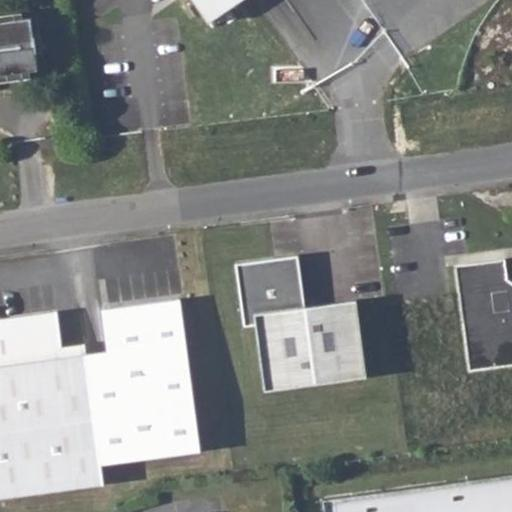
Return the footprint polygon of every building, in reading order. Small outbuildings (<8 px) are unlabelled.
[(187,0),(202,21),(233,0),(187,0)] [(27,15),(0,18),(0,72),(34,68),(27,15)] [(293,256),(230,265),(238,328),(252,326),(260,392),(363,378),(352,301),(300,310),(293,256)] [(499,259),(449,266),(465,372),(511,365),(511,283),(509,284),(502,278),(499,259)] [(0,498),(55,491),(97,486),(95,466),(194,453),(174,302),(98,312),(103,352),(107,383),(83,386),(79,356),(57,358),(52,318),(0,324),(0,498)] [(79,356),(83,386),(107,383),(103,352),(79,356)] [(511,511),(511,473),(320,501),(321,511),(511,511)]
